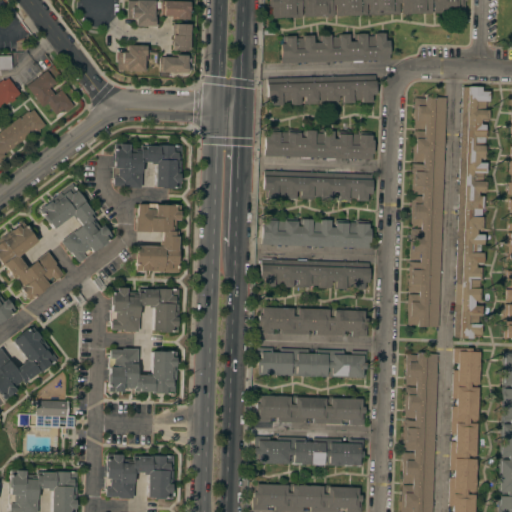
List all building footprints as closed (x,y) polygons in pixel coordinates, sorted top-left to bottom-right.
[(125,0),(152,1),(152,11),(155,11),(154,26),(133,26),(133,18),(125,18),(125,0)] [(268,0),(269,18),(301,17),(333,16),(366,15),(366,16),(399,15),(399,14),(431,13),(459,12),(459,0),(460,0),(268,0)] [(161,2),(188,3),(187,12),(187,21),(170,20),(170,17),(161,17),(161,2)] [(187,52),(173,52),(173,51),(169,51),(170,41),(171,24),(188,24),(187,52)] [(280,63),(386,60),(385,34),(353,35),(353,41),(346,42),(346,35),(317,36),(318,43),(311,43),(311,37),(293,38),(293,36),(279,36),(280,63)] [(116,53),(124,53),(124,46),(146,47),(145,61),(142,61),(142,71),(115,70),(116,53)] [(157,57),(169,57),(169,54),(176,54),(176,55),(185,56),(184,63),(185,63),(185,73),(157,72),(157,57)] [(0,55),(10,55),(10,69),(0,69),(0,55)] [(45,70),(55,83),(48,88),(53,95),(59,90),(72,107),(62,115),(59,112),(54,115),(46,104),(41,107),(25,86),(45,70)] [(0,80),(1,80),(3,81),(7,78),(18,93),(13,98),(14,100),(9,103),(8,101),(4,104),(3,102),(0,103),(0,80)] [(265,84),(266,106),(280,105),(280,98),(288,97),(288,105),(300,104),(300,105),(351,104),(351,101),(372,101),(371,81),(265,84)] [(461,86),(480,87),(480,91),(487,91),(487,102),(484,102),(484,109),(487,109),(487,122),(479,121),(479,124),(486,124),(485,138),(484,138),(484,145),(485,145),(485,158),(478,158),(478,161),(485,161),(484,173),(482,173),(482,180),(484,180),(484,193),(477,193),(476,195),(484,196),(484,209),(481,209),(481,214),(483,214),(483,231),(478,230),(479,229),(476,229),(475,233),(482,233),(482,244),(480,244),(479,252),(482,252),(481,264),(474,264),(474,267),(481,267),(481,280),(478,280),(478,288),(481,288),(480,301),(473,301),(473,304),(480,305),(480,316),(477,316),(477,324),(479,324),(479,336),(472,336),(472,338),(452,338),(461,86)] [(511,340),(509,340),(509,338),(506,338),(505,338),(502,338),(502,325),(504,325),(505,317),(502,317),(503,304),(510,304),(510,301),(502,301),(503,289),(505,289),(506,281),(503,281),(503,270),(511,271),(511,266),(504,266),(504,253),(506,253),(506,246),(505,246),(505,232),(511,232),(511,229),(505,229),(505,217),(508,217),(508,210),(506,210),(506,199),(511,199),(511,195),(506,195),(507,182),(509,182),(509,174),(507,174),(508,161),(511,161),(511,157),(507,157),(508,146),(510,146),(511,138),(508,138),(509,108),(511,108),(511,102),(509,102),(510,90),(511,90),(511,340)] [(436,327),(415,326),(415,325),(405,324),(406,294),(417,294),(417,292),(406,292),(407,262),(418,262),(418,260),(407,260),(408,229),(419,229),(419,227),(409,227),(410,196),(420,196),(420,194),(409,194),(410,164),(421,164),(421,162),(411,161),(412,131),(423,131),(423,129),(412,129),(413,98),(423,98),(423,97),(444,97),(436,327)] [(0,130),(18,117),(19,119),(20,118),(19,117),(27,111),(28,112),(32,109),(44,125),(38,130),(39,131),(34,135),(33,134),(29,137),(28,136),(7,152),(6,151),(2,154),(4,156),(0,158),(0,130)] [(370,159),(371,136),(349,135),(349,134),(333,134),(333,131),(321,131),(320,145),(312,145),(313,130),(300,130),(300,132),(263,131),(263,156),(340,158),(340,159),(370,159)] [(177,188),(159,188),(159,187),(152,187),(153,164),(148,164),(148,162),(139,162),(138,188),(123,188),(123,186),(111,186),(111,178),(110,178),(110,166),(111,166),(112,144),(127,144),(127,149),(137,149),(138,146),(155,146),(155,145),(178,145),(177,188)] [(370,174),(370,193),(366,193),(366,201),(355,201),(355,198),(347,198),(347,200),(335,199),(335,193),(332,193),(332,200),(319,199),(319,197),(311,196),(311,199),(298,199),(299,191),(295,191),(295,198),(283,198),(283,195),(276,195),(276,198),(264,198),(264,190),(261,190),(262,171),(370,174)] [(70,184),(84,202),(83,203),(93,217),(90,219),(97,228),(101,225),(110,238),(82,259),(81,258),(76,262),(68,252),(67,253),(58,242),(79,226),(73,218),(72,219),(70,215),(52,229),(48,223),(47,224),(36,209),(70,184)] [(133,270),(133,252),(134,252),(135,246),(159,246),(159,232),(150,231),(150,232),(133,232),(134,217),(135,217),(136,204),(178,205),(177,220),(173,220),(173,231),(176,231),(175,249),(177,249),(176,272),(133,270)] [(259,244),(260,225),(262,225),(263,217),(275,218),(275,220),(283,221),(283,218),(297,219),(297,225),(299,225),(299,219),(311,219),(311,221),(319,222),(319,219),(330,219),(330,226),(333,227),(333,220),(347,221),(347,222),(353,222),(353,221),(367,221),(367,228),(368,228),(367,248),(259,244)] [(0,236),(20,222),(35,242),(17,255),(19,259),(18,260),(24,267),(45,252),(54,264),(53,265),(60,275),(55,279),(55,280),(33,297),(33,296),(27,301),(23,295),(18,288),(21,286),(15,277),(12,279),(2,265),(0,266),(0,236)] [(367,263),(367,282),(364,282),(363,289),(352,289),(352,286),(345,286),(345,289),(332,288),(333,280),(330,280),(330,288),(316,288),(316,285),(308,285),(308,287),(295,287),(296,280),(292,280),(292,287),(281,287),(281,284),(272,284),(272,287),(262,286),(262,278),(258,278),(259,259),(367,263)] [(174,332),(168,331),(168,332),(156,332),(156,331),(150,330),(151,308),(146,308),(146,306),(137,306),(136,332),(121,331),(121,330),(108,329),(109,323),(108,323),(108,310),(109,310),(109,287),(124,288),(124,292),(135,292),(135,289),(153,290),(153,288),(176,289),(174,332)] [(0,300),(1,302),(4,299),(13,311),(8,315),(8,316),(0,321),(0,300)] [(364,309),(364,318),(365,318),(365,336),(350,336),(350,331),(343,331),(343,336),(315,335),(315,330),(307,330),(307,334),(279,333),(279,329),(271,329),(271,333),(256,333),(257,315),(258,315),(259,306),(364,309)] [(0,350),(13,369),(21,363),(20,362),(24,359),(10,341),(29,326),(55,360),(36,374),(35,372),(21,383),(20,381),(11,387),(14,391),(2,400),(0,397),(0,350)] [(149,351),(156,352),(156,351),(167,351),(167,352),(173,352),(172,394),(149,393),(149,392),(132,391),(132,388),(121,388),(121,392),(106,392),(106,386),(105,386),(105,374),(107,374),(107,368),(106,368),(106,357),(107,357),(108,350),(120,350),(120,348),(135,349),(134,376),(148,376),(149,351)] [(271,348),(271,352),(278,352),(278,348),(306,349),(306,353),(314,354),(314,350),(342,351),(342,355),(349,355),(349,351),(364,351),(364,369),(362,369),(362,378),(256,374),(256,365),(255,365),(256,348),(271,348)] [(451,511),(452,506),(446,506),(447,478),(452,478),(453,470),(447,470),(448,442),(454,442),(454,434),(449,434),(450,406),(455,406),(455,399),(450,398),(451,370),(456,370),(456,363),(451,362),(452,348),(470,348),(470,350),(479,350),(472,511),(451,511)] [(494,511),(501,351),(510,351),(510,350),(511,350),(511,511),(494,511)] [(430,511),(399,511),(400,485),(410,485),(410,483),(400,483),(401,452),(411,453),(411,450),(401,450),(402,420),(412,421),(412,418),(402,418),(403,387),(413,387),(414,385),(404,385),(405,354),(415,355),(415,353),(436,354),(430,511)] [(347,424),(347,420),(339,420),(339,424),(312,423),(312,418),(304,418),(304,423),(276,422),(276,417),(268,417),(268,422),(253,421),(254,403),(257,403),(257,394),(361,398),(361,407),(363,407),(362,425),(347,424)] [(66,402),(65,416),(34,415),(34,400),(66,402)] [(268,437),(268,441),(275,441),(275,437),(303,438),(303,442),(311,442),(311,438),(339,439),(339,443),(346,443),(347,439),(361,440),(361,457),(359,457),(359,467),(253,463),(253,454),(252,454),(253,436),(268,437)] [(151,499),(151,497),(144,497),(145,473),(131,472),(130,499),(115,498),(115,497),(103,496),(103,488),(102,488),(103,477),(104,472),(102,472),(103,459),(104,459),(104,454),(119,455),(119,459),(130,459),(130,456),(147,457),(147,455),(170,456),(169,498),(163,498),(163,499),(151,499)] [(48,511),(49,491),(45,491),(45,489),(35,488),(34,511),(7,511),(7,504),(6,504),(7,493),(8,493),(8,488),(6,488),(7,476),(8,476),(8,470),(23,470),(23,475),(34,475),(34,472),(51,473),(51,471),(74,472),(73,511),(48,511)] [(344,511),(344,508),(337,508),(337,511),(309,511),(309,507),(301,507),(300,511),(273,510),(273,506),(265,506),(265,510),(250,510),(251,492),(254,492),(254,483),(359,486),(358,496),(360,496),(359,511),(344,511)]
